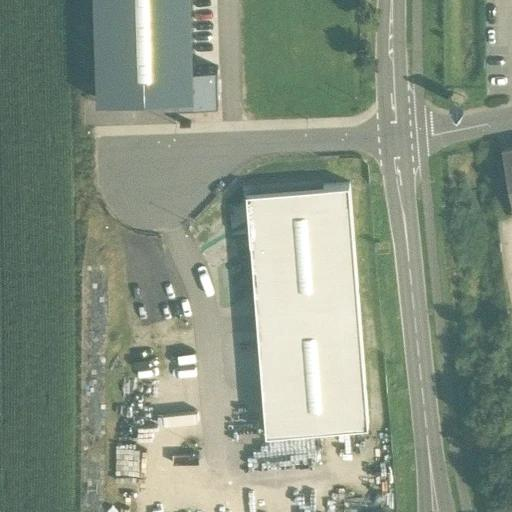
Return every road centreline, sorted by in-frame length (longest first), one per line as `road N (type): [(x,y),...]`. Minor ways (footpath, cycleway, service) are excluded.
road 1 (secondary): [(430,472),(393,138)]
road 2 (residential): [(154,174),(219,145),(393,138)]
road 3 (secondary): [(393,138),(388,0)]
road 4 (unclassified): [(511,116),(393,138)]
